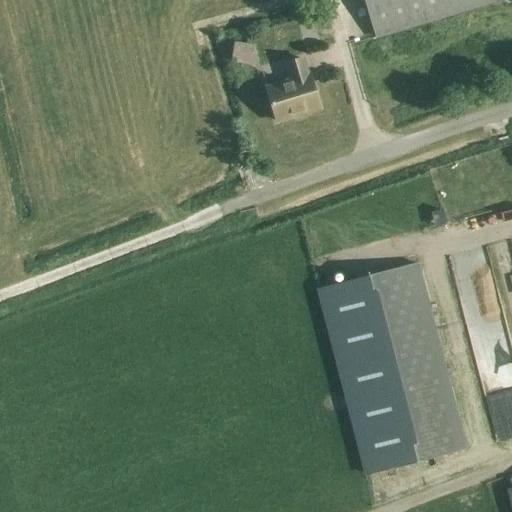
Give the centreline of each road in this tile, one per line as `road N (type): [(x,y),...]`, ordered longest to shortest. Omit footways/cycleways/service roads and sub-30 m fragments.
road 1 (unclassified): [(247,202),(511,110)]
road 2 (track): [(247,202),(0,293)]
